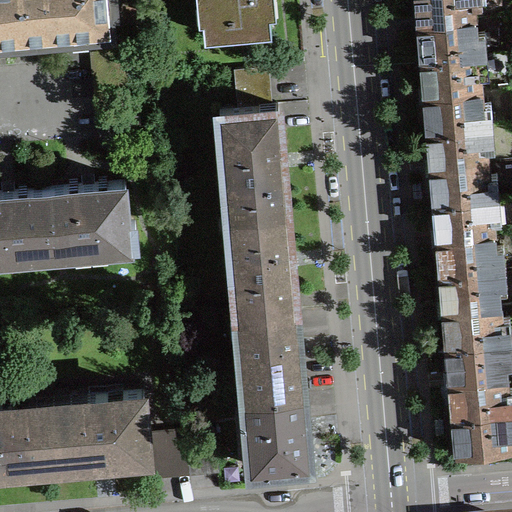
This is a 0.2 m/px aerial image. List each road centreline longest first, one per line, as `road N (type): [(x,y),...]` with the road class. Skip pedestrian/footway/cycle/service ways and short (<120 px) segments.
road 1 (primary): [(348,0),(391,494)]
road 2 (residential): [(167,511),(391,494)]
road 3 (residential): [(391,494),(511,484)]
